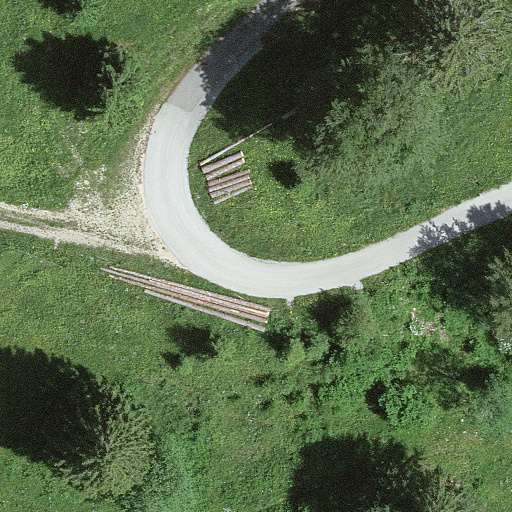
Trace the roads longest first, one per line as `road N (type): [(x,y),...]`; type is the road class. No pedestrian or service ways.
road 1 (track): [(511,214),(313,284),(238,279),(170,217),(181,117),(280,0)]
road 2 (track): [(57,219),(36,0)]
road 3 (track): [(170,217),(57,219),(0,208)]
